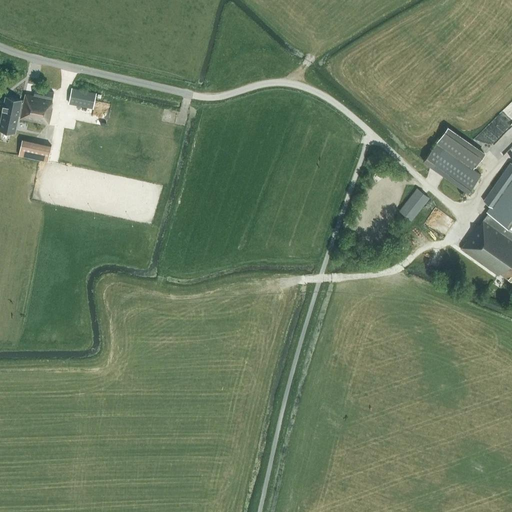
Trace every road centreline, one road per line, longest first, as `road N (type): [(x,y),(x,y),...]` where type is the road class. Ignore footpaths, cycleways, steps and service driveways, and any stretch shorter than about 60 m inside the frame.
road 1 (unclassified): [(370,133),(297,85),(206,97),(0,47)]
road 2 (track): [(293,280),(392,271),(457,236),(468,219)]
